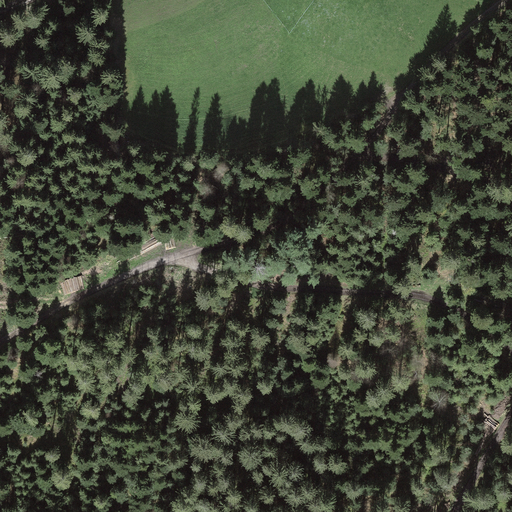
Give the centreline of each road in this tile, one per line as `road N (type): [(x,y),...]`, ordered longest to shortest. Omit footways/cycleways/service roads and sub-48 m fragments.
road 1 (track): [(503,0),(412,81),(358,159),(286,219),(42,313),(0,338)]
road 2 (track): [(162,264),(282,307),(511,352)]
